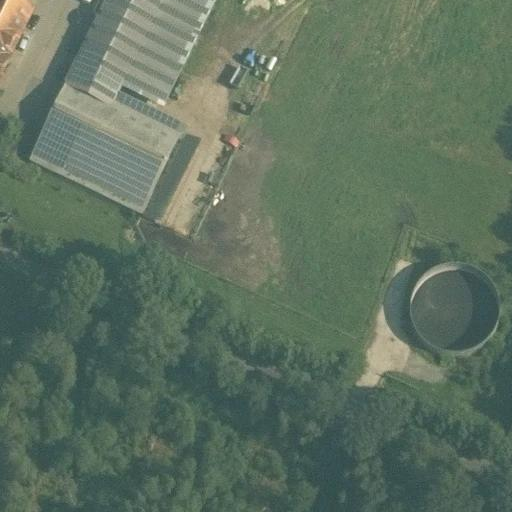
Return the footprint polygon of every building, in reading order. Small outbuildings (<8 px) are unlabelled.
[(31,15),(0,0),(0,56),(9,61),(31,15)] [(109,0),(78,64),(122,85),(162,0),(109,0)] [(0,56),(0,78),(9,61),(0,56)] [(179,140),(67,86),(31,161),(143,216),(179,140)] [(452,360),(503,315),(455,261),(407,304),(446,347),(443,350),(452,360)]
